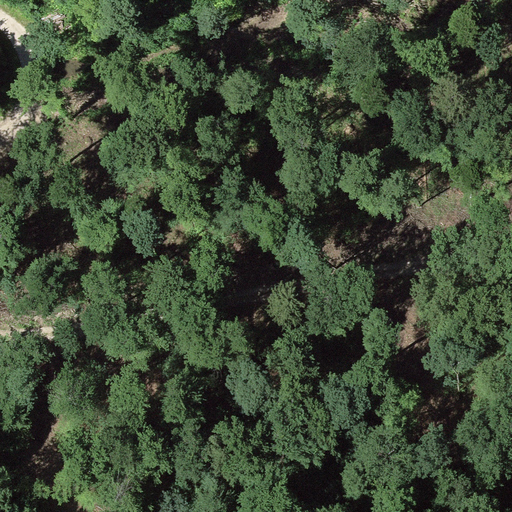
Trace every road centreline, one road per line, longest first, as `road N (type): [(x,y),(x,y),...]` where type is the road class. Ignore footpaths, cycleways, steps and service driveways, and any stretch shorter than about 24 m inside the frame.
road 1 (track): [(511,248),(77,330),(0,336)]
road 2 (track): [(0,117),(25,101),(30,72),(26,44),(0,15)]
